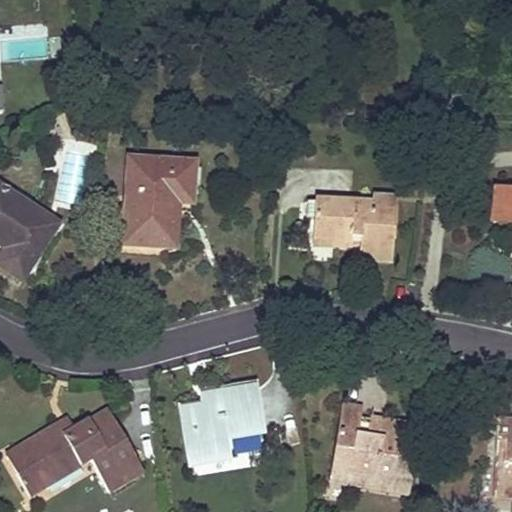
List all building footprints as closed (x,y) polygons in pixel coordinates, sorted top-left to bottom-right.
[(177,205),(184,205),(191,205),(194,164),(129,160),(123,244),(161,247),(164,204),(177,205)] [(0,247),(30,267),(43,247),(56,227),(0,190),(0,247)] [(496,223),(500,191),(494,190),(490,222),(496,223)] [(511,224),(511,191),(500,191),(496,223),(511,224)] [(360,240),(359,250),(358,259),(392,261),(395,199),(372,198),(372,205),(308,202),(306,220),(314,220),(313,246),(350,248),(351,240),(355,240),(360,240)] [(164,204),(161,247),(174,247),(177,205),(164,204)] [(224,438),(241,436),(258,433),(251,387),(201,396),(203,411),(181,415),(189,468),(214,464),(211,441),(224,438)] [(402,424),(393,422),(384,421),(381,438),(356,434),(359,417),(360,409),(343,406),(330,481),(406,494),(417,430),(402,428),(402,424)] [(73,431),(70,433),(67,434),(61,424),(13,451),(22,469),(14,473),(27,495),(88,460),(106,492),(141,472),(107,412),(73,431)] [(356,434),(381,438),(384,421),(359,417),(356,434)] [(61,424),(67,434),(70,433),(73,431),(67,420),(61,424)] [(511,424),(496,424),(494,476),(502,476),(502,489),(511,489),(511,424)] [(211,441),(214,464),(227,462),(224,438),(211,441)] [(5,456),(14,473),(22,469),(13,451),(5,456)] [(502,476),(494,476),(493,496),(511,496),(511,489),(502,489),(502,476)]
